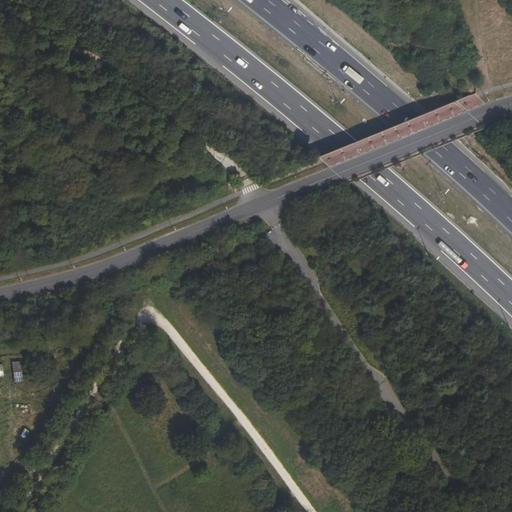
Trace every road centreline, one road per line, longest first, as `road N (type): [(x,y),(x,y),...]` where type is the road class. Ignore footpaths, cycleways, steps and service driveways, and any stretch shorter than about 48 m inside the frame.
road 1 (tertiary): [(0,295),(110,266),(493,110)]
road 2 (motorway): [(160,0),(379,177),(511,300)]
road 3 (motorway): [(511,215),(260,0)]
